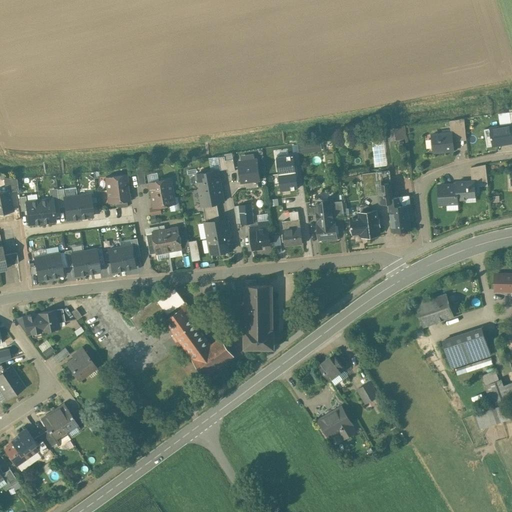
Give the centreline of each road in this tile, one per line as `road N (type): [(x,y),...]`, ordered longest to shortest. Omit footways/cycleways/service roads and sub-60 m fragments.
road 1 (residential): [(0,300),(351,259),(396,263)]
road 2 (secondary): [(403,277),(199,425)]
road 3 (residential): [(396,263),(426,247),(419,188),(428,178),(511,155)]
road 4 (residential): [(0,309),(54,385),(0,422)]
road 5 (secondary): [(199,425),(78,511)]
